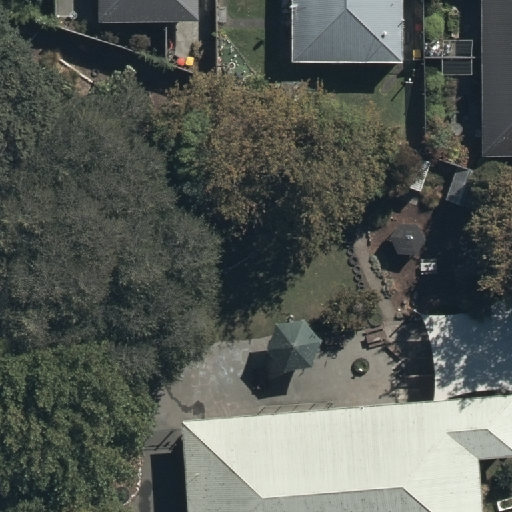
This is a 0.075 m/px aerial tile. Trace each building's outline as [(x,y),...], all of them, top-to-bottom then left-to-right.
[(198,0),(100,0),(100,13),(198,16),(198,0)] [(294,0),(295,57),(409,55),(408,0),(294,0)] [(511,0),(481,0),(482,148),(511,148),(511,0)] [(386,171),(421,184),(431,158),(396,144),(386,171)] [(511,390),(179,410),(185,511),(493,511),(490,459),(511,457),(511,390)]
